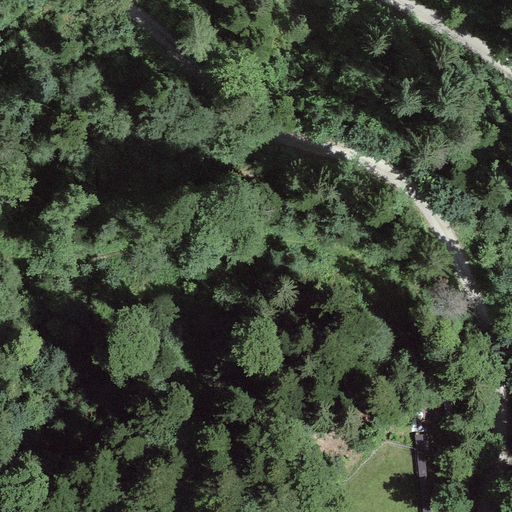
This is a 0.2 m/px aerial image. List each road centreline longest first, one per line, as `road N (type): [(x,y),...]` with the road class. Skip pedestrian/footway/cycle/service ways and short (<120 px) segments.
road 1 (unclassified): [(110,0),(171,42),(265,143),(304,165),(390,190),(428,220),(486,314),(496,407),(484,511)]
road 2 (unclassified): [(511,67),(386,0)]
